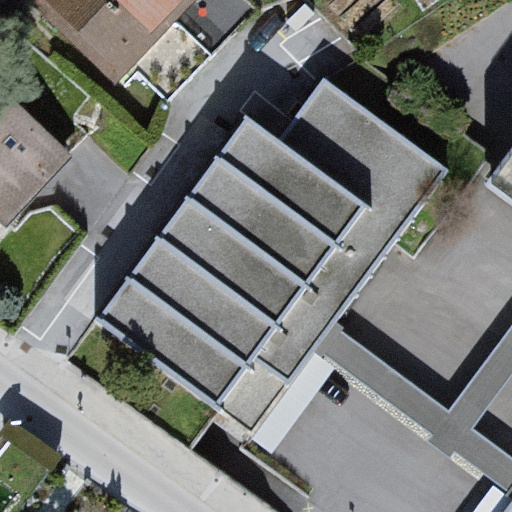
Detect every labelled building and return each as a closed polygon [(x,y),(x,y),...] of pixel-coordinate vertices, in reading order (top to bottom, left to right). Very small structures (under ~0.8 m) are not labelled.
[(34,0),(122,80),(195,0),(34,0)] [(0,78),(0,212),(5,217),(72,151),(0,78)] [(250,114),(97,320),(253,437),(327,335),(449,168),(327,82),(284,140),(250,114)] [(511,146),(487,181),(511,199),(511,146)] [(511,511),(511,497),(500,511),(511,511)]
